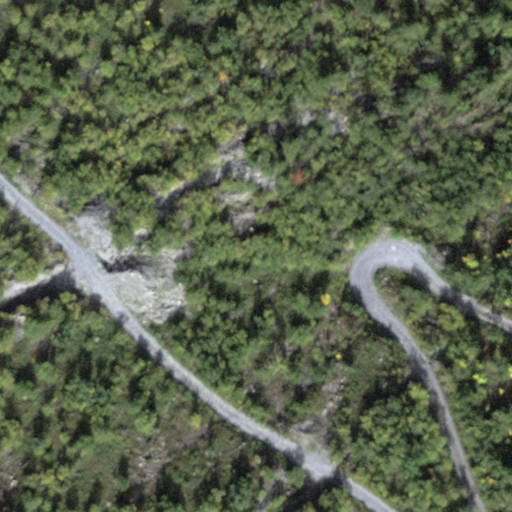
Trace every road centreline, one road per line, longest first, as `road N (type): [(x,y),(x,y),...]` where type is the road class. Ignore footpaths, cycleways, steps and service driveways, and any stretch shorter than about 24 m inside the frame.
road 1 (track): [(379,511),(238,425),(137,342),(56,236),(0,181)]
road 2 (track): [(511,331),(415,286),(392,261),(360,268),(351,281),(355,298),(410,353),(478,511)]
